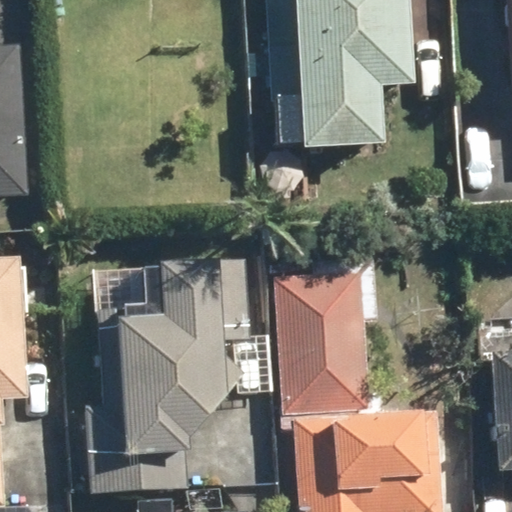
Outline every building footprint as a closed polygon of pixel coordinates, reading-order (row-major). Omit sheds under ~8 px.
[(389,0),(250,0),(250,111),(278,111),(278,166),(358,167),(358,105),(389,105),(389,0)] [(511,0),(494,0),(498,119),(511,118),(511,0)] [(0,187),(18,187),(15,42),(0,42),(0,187)] [(79,511),(178,496),(165,420),(222,411),(213,355),(198,264),(77,283),(99,414),(61,420),(75,511),(79,511)] [(354,276),(266,277),(268,422),(279,422),(356,421),(354,276)] [(482,480),(511,480),(511,362),(469,362),(467,455),(483,455),(482,480)] [(280,511),(427,511),(427,420),(356,421),(279,422),(280,511)]
